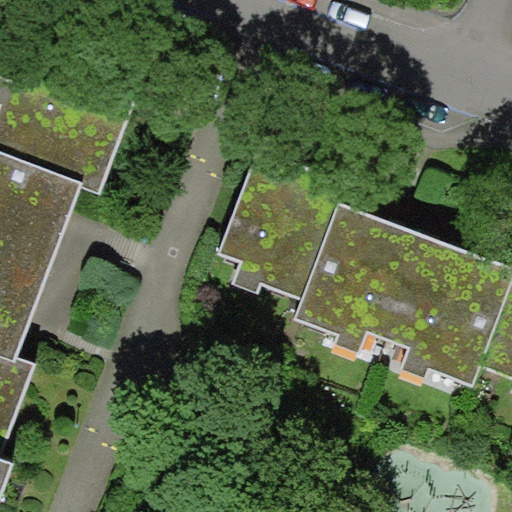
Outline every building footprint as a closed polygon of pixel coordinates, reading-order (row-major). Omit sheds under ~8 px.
[(139,96),(24,48),(14,72),(0,66),(0,105),(4,107),(0,115),(0,146),(83,181),(101,188),(139,96)] [(344,177),(255,143),(211,254),(236,263),(227,286),(254,296),(260,281),(300,297),(337,197),(344,177)] [(0,359),(16,365),(83,181),(0,146),(0,359)] [(511,277),(511,262),(337,197),(300,297),(292,316),(337,333),(333,343),(358,352),(366,331),(406,346),(396,372),(424,382),(429,369),(472,385),(482,364),(511,277)] [(511,277),(482,364),(511,374),(511,277)] [(0,443),(5,445),(31,370),(16,365),(0,359),(0,443)] [(0,443),(0,477),(10,447),(5,445),(0,443)]
